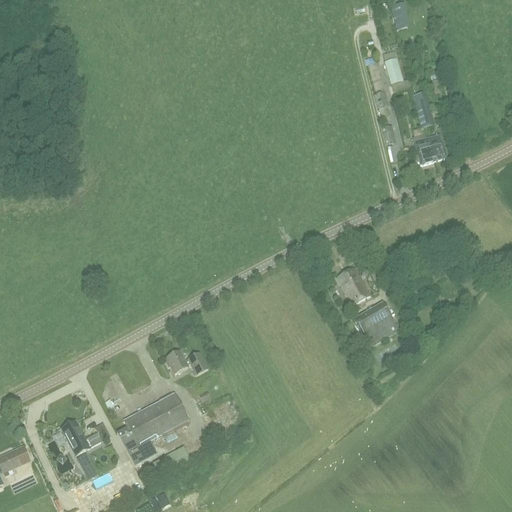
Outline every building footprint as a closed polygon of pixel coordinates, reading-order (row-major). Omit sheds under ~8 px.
[(399,41),(400,48),(410,47),(408,39),(399,41)] [(384,64),(391,87),(403,83),(396,60),(384,64)] [(385,94),(385,95),(376,64),(368,65),(376,97),(374,98),(377,111),(389,108),(385,94)] [(425,94),(412,98),(421,130),(435,126),(425,94)] [(442,117),(440,117),(441,123),(443,123),(444,124),(449,122),(447,115),(442,117)] [(382,130),(386,148),(396,145),(392,128),(382,130)] [(440,136),(426,140),(429,153),(431,153),(434,164),(447,160),(445,153),(448,152),(447,148),(444,149),(443,143),(442,143),(440,136)] [(426,140),(421,142),(414,143),(416,150),(415,150),(421,168),(434,164),(431,153),(429,153),(426,140)] [(352,307),(370,298),(354,269),(337,279),(352,307)] [(371,350),(400,333),(383,304),(354,321),(371,350)] [(189,362),(185,364),(180,353),(166,360),(174,376),(188,369),(187,368),(191,366),(196,377),(208,371),(200,355),(188,361),(189,362)] [(207,393),(199,397),(202,404),(210,399),(207,393)] [(128,430),(117,435),(135,469),(157,457),(149,443),(162,436),(164,440),(176,433),(174,429),(187,423),(189,422),(174,395),(124,422),(128,430)] [(109,403),(103,406),(110,420),(117,417),(109,403)] [(85,442),(76,423),(61,431),(75,458),(90,450),(110,440),(103,427),(96,430),(98,435),(85,442)] [(216,430),(208,434),(202,437),(209,450),(214,447),(222,443),(216,430)] [(177,433),(164,440),(166,444),(179,437),(177,433)] [(24,449),(0,459),(0,467),(5,479),(10,477),(8,473),(30,463),(24,449)] [(183,449),(153,465),(160,479),(191,462),(183,449)] [(163,511),(182,502),(177,493),(139,511),(163,511)]
